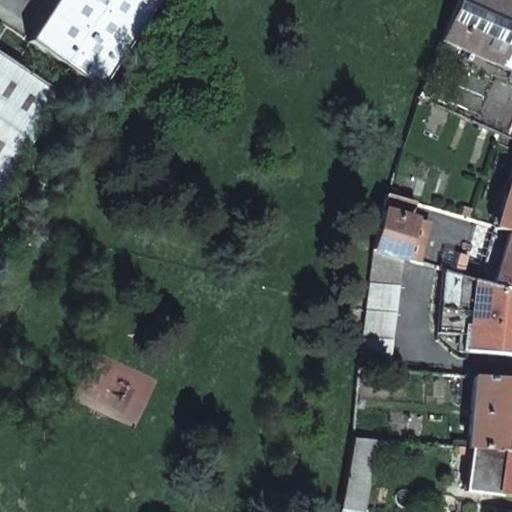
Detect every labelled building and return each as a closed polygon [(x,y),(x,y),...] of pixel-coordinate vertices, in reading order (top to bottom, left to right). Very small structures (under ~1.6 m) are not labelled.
[(48,0),(51,2),(26,41),(99,90),(157,0),(48,0)] [(511,0),(455,0),(438,42),(500,69),(511,41),(511,0)] [(511,41),(500,69),(508,72),(511,73),(511,41)] [(0,189),(61,96),(0,55),(0,189)] [(511,164),(493,228),(507,232),(511,233),(511,164)] [(413,203),(384,195),(380,212),(409,221),(413,203)] [(470,210),(461,207),(458,217),(466,220),(470,210)] [(380,212),(373,237),(370,251),(400,258),(403,246),(419,250),(424,231),(420,224),(409,221),(380,212)] [(511,233),(507,232),(504,239),(489,285),(511,292),(511,233)] [(400,258),(414,263),(416,264),(419,250),(403,246),(400,258)] [(400,258),(370,251),(355,368),(387,370),(400,258)] [(462,353),(511,356),(511,292),(489,285),(469,280),(438,271),(434,331),(464,334),(462,353)] [(511,380),(472,377),(466,449),(468,450),(511,452),(511,380)] [(361,511),(373,441),(349,439),(336,511),(361,511)] [(511,498),(511,452),(468,450),(463,493),(495,496),(511,498)]
